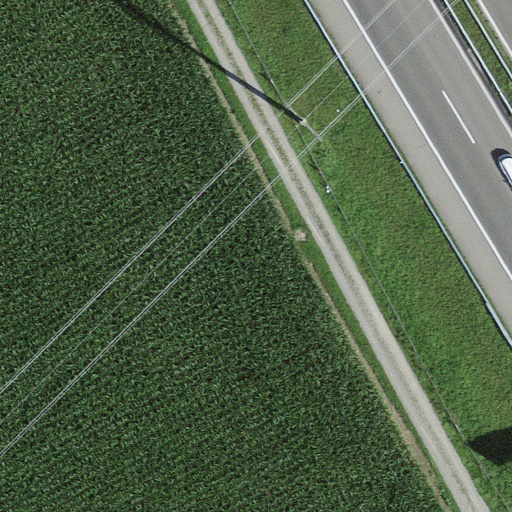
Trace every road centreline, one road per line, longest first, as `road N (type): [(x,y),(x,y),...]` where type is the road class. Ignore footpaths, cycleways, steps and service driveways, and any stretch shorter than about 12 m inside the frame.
road 1 (track): [(216,0),(496,511)]
road 2 (motorway): [(390,0),(511,201)]
